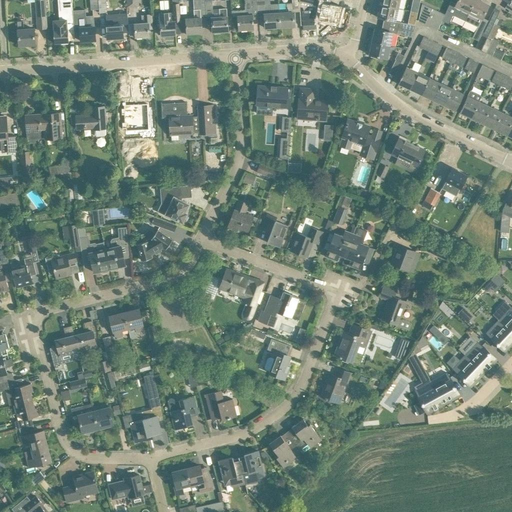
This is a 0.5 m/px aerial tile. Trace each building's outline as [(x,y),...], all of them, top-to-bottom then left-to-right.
[(47,29),(45,0),(27,0),(27,2),(35,2),(37,30),(47,29)] [(59,20),(53,20),(54,30),(53,30),(54,43),(61,42),(61,44),(68,44),(68,42),(69,42),(69,41),(75,40),(74,33),(74,30),(73,10),(71,0),(65,0),(66,11),(60,11),(60,20),(59,20)] [(90,0),(91,10),(94,9),(99,9),(98,0),(90,0)] [(105,0),(98,0),(99,9),(99,13),(107,12),(105,0)] [(173,14),(157,15),(158,29),(161,29),(161,35),(175,34),(175,22),(181,21),(180,9),(179,4),(178,0),(172,0),(173,4),(173,14)] [(194,17),(186,18),(186,20),(187,33),(202,32),(201,18),(201,15),(206,14),(205,1),(204,0),(193,0),(194,10),(193,10),(194,17)] [(213,9),(212,0),(205,1),(206,14),(206,15),(212,15),(213,15),(213,9)] [(252,9),(258,9),(257,0),(244,0),(245,6),(245,9),(232,10),(232,17),(237,16),(238,30),(254,29),(253,15),(252,9)] [(270,5),(270,4),(270,0),(257,0),(258,9),(258,16),(259,16),(258,12),(265,11),(265,14),(264,14),(265,28),(280,27),(278,4),(278,3),(278,4),(270,5)] [(292,0),(293,2),(287,3),(278,4),(280,27),(295,26),(294,12),(293,12),(293,10),(300,9),(299,0),(292,0)] [(379,0),(379,4),(398,8),(399,0),(379,0)] [(465,21),(465,20),(474,0),(458,0),(456,4),(451,2),(445,14),(442,21),(449,24),(453,15),(458,18),(465,21)] [(481,35),(488,21),(482,18),(488,5),(477,0),(474,0),(465,20),(465,21),(477,27),(473,36),(480,39),(481,35)] [(319,17),(317,24),(320,24),(321,24),(321,23),(326,24),(327,20),(338,23),(342,6),(323,2),(319,17)] [(395,21),(398,8),(379,4),(377,11),(379,12),(378,17),(395,21)] [(432,9),(422,4),(418,20),(425,24),(432,9)] [(314,6),(302,7),(304,37),(316,36),(314,6)] [(228,31),(227,17),(226,8),(219,9),(213,9),(213,15),(212,15),(212,18),(213,32),(214,31),(215,33),(219,33),(220,31),(228,31)] [(487,38),(494,24),(498,26),(501,20),(497,18),(498,16),(500,11),(494,8),(488,21),(481,35),(487,38)] [(85,9),(73,10),(74,30),(74,33),(80,33),(81,41),(95,40),(95,27),(94,27),(94,18),(94,15),(89,15),(86,16),(85,9)] [(439,12),(432,9),(425,24),(431,27),(439,12)] [(439,12),(431,27),(438,30),(442,21),(445,14),(439,12)] [(107,39),(123,38),(122,25),(115,25),(115,13),(106,13),(107,39)] [(149,29),(153,28),(152,14),(141,15),(142,23),(134,24),(135,37),(149,36),(149,29)] [(19,45),(36,44),(34,29),(23,30),(23,21),(17,21),(19,45)] [(414,31),(415,25),(399,22),(398,28),(414,31)] [(494,24),(488,37),(493,39),(499,26),(498,26),(494,24)] [(412,37),(414,31),(398,28),(397,34),(412,37)] [(374,34),(372,34),(370,41),(389,45),(392,33),(375,29),(374,34)] [(428,50),(433,41),(424,36),(419,46),(428,50)] [(487,38),(482,51),(487,53),(493,39),(488,37),(487,38)] [(487,53),(493,56),(499,42),(493,39),(487,53)] [(389,45),(370,41),(369,48),(371,49),(370,54),(387,58),(389,45)] [(438,55),(442,45),(433,41),(428,50),(438,55)] [(451,61),(456,52),(446,47),(442,57),(451,61)] [(504,52),(497,49),(494,56),(501,59),(504,52)] [(460,66),(465,56),(456,52),(451,61),(460,66)] [(465,68),(474,72),(479,63),(469,58),(465,68)] [(401,62),(396,59),(389,74),(394,76),(401,62)] [(482,64),(477,75),(489,81),(494,70),(482,64)] [(410,88),(418,72),(406,67),(398,83),(399,84),(399,83),(410,88)] [(501,85),(505,75),(496,71),(491,80),(501,85)] [(422,94),(429,78),(418,72),(410,88),(422,94)] [(510,89),(511,85),(511,78),(505,75),(501,85),(510,89)] [(433,99),(441,83),(429,78),(422,94),(433,99)] [(445,104),(452,88),(441,83),(433,99),(445,104)] [(286,108),(288,87),(277,87),(277,86),(276,86),(276,87),(271,86),(272,85),(271,85),(271,86),(258,85),(257,105),(257,106),(257,103),(273,104),(272,107),(286,108)] [(326,120),(328,101),(314,100),(315,89),(301,88),(300,99),(298,99),(297,118),(326,120)] [(456,111),(464,94),(452,88),(445,104),(456,110),(455,110),(456,111)] [(472,117),(479,101),(482,96),(470,90),(459,112),(460,113),(460,112),(472,117)] [(483,123),(491,107),(479,101),(472,117),(483,123)] [(200,133),(216,133),(214,105),(198,106),(199,116),(192,117),(192,116),(187,116),(186,102),(162,103),(162,118),(170,117),(171,134),(193,133),(193,132),(200,131),(200,133)] [(126,131),(157,130),(156,111),(148,111),(148,104),(124,105),(125,123),(126,123),(126,131)] [(107,134),(106,128),(105,106),(92,107),(93,115),(76,116),(77,128),(94,127),(94,135),(96,136),(105,135),(107,134)] [(495,128),(502,112),(491,107),(483,123),(495,128)] [(60,112),(59,113),(55,111),(51,111),(48,112),(45,114),(44,114),(44,121),(46,120),(47,129),(46,129),(47,138),(62,137),(65,136),(64,120),(61,120),(60,112)] [(506,134),(511,120),(511,116),(502,112),(495,128),(506,134)] [(46,139),(47,138),(46,129),(47,129),(46,120),(44,121),(44,114),(43,114),(43,115),(26,117),(27,132),(28,143),(36,142),(36,139),(45,138),(46,139)] [(0,137),(2,138),(3,152),(17,151),(16,139),(8,140),(6,116),(0,116),(0,137)] [(282,116),(281,131),(290,132),(291,116),(290,116),(284,116),(282,116)] [(357,120),(357,122),(348,119),(347,123),(346,125),(342,137),(343,138),(340,146),(351,149),(353,141),(363,144),(361,149),(360,149),(360,150),(361,150),(360,154),(373,158),(379,139),(367,135),(369,126),(363,124),(364,123),(357,120)] [(333,126),(325,126),(324,142),(332,142),(333,126)] [(288,159),(290,138),(281,137),(279,158),(288,159)] [(391,154),(418,166),(425,150),(399,138),(391,154)] [(20,152),(22,175),(33,174),(31,158),(30,158),(29,151),(20,152)] [(72,174),(72,157),(63,158),(63,164),(51,165),(51,175),(72,174)] [(256,172),(274,178),(278,169),(260,162),(256,172)] [(301,173),(301,163),(288,162),(288,171),(301,173)] [(384,177),(388,167),(382,164),(378,174),(384,177)] [(467,176),(452,168),(445,181),(442,188),(456,196),(460,188),(460,189),(467,176)] [(246,175),(242,185),(247,186),(248,183),(253,185),(256,179),(246,175)] [(299,179),(292,176),(288,185),(295,188),(299,179)] [(181,194),(181,186),(161,188),(161,195),(164,195),(164,198),(162,202),(170,206),(166,214),(167,215),(167,216),(172,219),(173,217),(183,222),(184,221),(186,221),(187,220),(188,218),(188,216),(187,214),(187,213),(185,212),(189,204),(177,198),(178,194),(181,194)] [(431,188),(424,200),(433,205),(439,193),(440,192),(431,187),(431,188)] [(361,189),(359,196),(365,198),(368,191),(361,189)] [(17,192),(0,196),(0,200),(2,207),(9,205),(17,203),(18,203),(16,193),(17,193),(17,192)] [(252,217),(244,213),(248,203),(239,200),(235,210),(235,209),(228,227),(237,231),(238,228),(248,231),(251,221),(252,217)] [(502,209),(502,213),(511,217),(511,201),(511,205),(506,202),(502,209)] [(341,224),(347,210),(338,207),(333,221),(341,224)] [(93,213),(95,226),(105,225),(103,208),(93,209),(93,213)] [(165,220),(154,216),(146,213),(144,220),(152,223),(151,223),(163,228),(165,220)] [(267,242),(280,247),(288,225),(276,220),(277,217),(267,214),(261,229),(271,233),(267,242)] [(121,247),(130,246),(128,223),(127,223),(128,227),(119,228),(120,237),(113,239),(112,241),(113,247),(105,249),(110,268),(111,268),(112,269),(113,270),(118,269),(119,267),(118,266),(125,265),(121,247)] [(70,226),(73,245),(80,244),(78,228),(77,225),(70,226)] [(345,257),(356,227),(354,226),(350,233),(345,231),(343,237),(335,233),(326,256),(337,260),(339,254),(345,257)] [(78,228),(80,244),(82,256),(90,254),(93,265),(94,272),(101,270),(101,271),(103,272),(108,271),(109,270),(108,269),(110,268),(105,249),(98,250),(96,244),(95,243),(89,244),(88,235),(86,236),(85,233),(84,227),(78,228)] [(299,233),(292,251),(306,257),(312,242),(319,244),(323,231),(311,227),(307,236),(299,233)] [(356,227),(345,257),(351,259),(349,264),(360,268),(363,259),(369,261),(374,249),(368,247),(368,246),(362,244),(367,231),(356,227)] [(137,243),(142,260),(153,257),(152,254),(155,252),(156,253),(161,250),(160,249),(164,247),(166,249),(173,239),(158,229),(155,233),(150,230),(142,235),(144,241),(137,243)] [(37,250),(34,237),(26,239),(29,252),(37,250)] [(445,259),(449,251),(434,244),(430,252),(445,259)] [(408,270),(415,252),(398,246),(392,263),(408,270)] [(59,255),(46,258),(46,257),(45,258),(48,270),(49,270),(49,269),(54,268),(56,277),(72,274),(69,263),(77,261),(75,253),(59,257),(59,255)] [(10,268),(12,279),(14,279),(16,287),(33,283),(31,275),(36,274),(32,256),(24,258),(26,264),(10,268)] [(12,279),(10,268),(7,259),(1,260),(0,260),(0,291),(9,289),(6,278),(11,276),(12,280),(12,279)] [(251,319),(253,317),(258,304),(255,303),(260,289),(263,281),(255,278),(252,286),(251,288),(245,286),(248,278),(240,275),(241,274),(235,271),(234,273),(227,270),(226,271),(224,271),(222,272),(221,275),(222,277),(224,278),(221,285),(248,295),(246,302),(248,303),(244,314),(244,316),(245,318),(247,320),(249,320),(251,319)] [(497,273),(491,279),(500,287),(505,281),(497,273)] [(487,291),(491,287),(496,291),(500,287),(491,279),(483,287),(487,291)] [(385,309),(381,319),(397,325),(406,301),(394,296),(397,289),(384,284),(379,296),(390,300),(387,309),(385,309)] [(263,311),(259,321),(273,327),(277,316),(275,315),(277,312),(291,318),(294,310),(302,312),(306,301),(299,298),(299,297),(284,292),(281,299),(271,295),(265,311),(263,311)] [(505,301),(493,314),(499,319),(511,332),(511,307),(511,306),(505,301)] [(473,316),(463,307),(458,313),(467,322),(473,316)] [(144,331),(143,325),(139,309),(124,312),(128,328),(130,337),(133,338),(136,337),(138,335),(137,332),(144,331)] [(122,330),(128,328),(124,312),(110,316),(114,332),(115,338),(123,336),(122,330)] [(511,343),(511,332),(499,319),(493,326),(497,330),(490,337),(505,351),(511,343)] [(74,335),(78,351),(97,346),(93,333),(95,333),(92,320),(84,323),(86,332),(74,335)] [(353,334),(345,331),(340,346),(339,346),(335,355),(352,361),(360,364),(360,362),(363,354),(356,352),(358,344),(365,346),(371,331),(356,325),(353,334)] [(442,333),(434,325),(429,329),(438,337),(442,333)] [(66,337),(56,340),(57,346),(50,347),(54,365),(62,363),(60,355),(78,351),(74,335),(72,326),(64,328),(66,337)] [(252,329),(250,333),(255,335),(255,336),(264,339),(266,334),(252,329)] [(0,355),(10,353),(5,333),(0,334),(0,355)] [(158,335),(150,337),(154,352),(156,360),(164,358),(162,350),(158,335)] [(275,359),(271,357),(269,358),(268,359),(265,366),(265,368),(266,369),(271,371),(270,373),(285,378),(290,364),(287,364),(290,356),(287,355),(290,346),(271,338),(267,349),(277,353),(275,359)] [(401,338),(394,357),(402,360),(409,341),(401,338)] [(478,341),(465,355),(484,373),(497,359),(478,341)] [(109,363),(117,361),(113,346),(106,348),(109,363)] [(10,361),(12,361),(10,353),(0,355),(0,383),(5,382),(14,380),(12,373),(10,373),(7,372),(6,369),(8,366),(11,365),(10,361)] [(484,373),(465,355),(460,360),(452,368),(471,386),(484,373)] [(98,362),(101,373),(110,370),(107,359),(98,362)] [(192,366),(185,368),(189,384),(197,382),(194,373),(192,366)] [(329,374),(321,396),(337,402),(344,384),(347,385),(351,373),(338,368),(335,376),(329,374)] [(90,369),(84,371),(85,377),(92,376),(90,369)] [(112,371),(112,370),(103,373),(107,389),(116,386),(114,380),(112,371)] [(197,382),(197,385),(204,384),(201,371),(194,373),(197,382)] [(447,372),(431,381),(443,404),(459,395),(447,372)] [(156,383),(153,373),(144,376),(146,385),(156,383)] [(15,404),(33,400),(31,392),(33,391),(31,383),(23,385),(22,378),(14,380),(5,382),(0,383),(0,391),(6,390),(10,406),(15,404)] [(72,390),(87,386),(85,378),(70,382),(72,390)] [(431,381),(415,390),(427,413),(443,404),(431,381)] [(236,416),(232,399),(224,401),(221,390),(206,394),(212,420),(222,417),(222,420),(236,416)] [(159,395),(150,397),(154,410),(162,408),(159,395)] [(169,400),(168,402),(175,429),(193,424),(191,415),(198,414),(194,396),(179,399),(180,402),(175,403),(175,401),(173,399),(171,399),(169,400)] [(33,425),(31,417),(39,415),(37,407),(35,408),(33,400),(15,404),(17,413),(21,412),(23,419),(15,421),(17,429),(20,428),(33,425)] [(94,411),(85,413),(83,406),(81,406),(71,409),(73,417),(78,415),(82,432),(90,430),(91,432),(97,431),(97,429),(99,428),(94,411)] [(99,428),(113,424),(109,407),(94,411),(99,428)] [(142,411),(122,416),(125,428),(126,428),(126,427),(131,426),(135,442),(149,438),(152,437),(152,434),(162,432),(157,415),(144,419),(143,416),(142,411)] [(300,451),(301,451),(302,453),(310,447),(310,448),(322,440),(310,423),(308,425),(303,419),(292,427),(295,432),(290,436),(287,432),(293,441),(300,451)] [(43,430),(35,432),(33,425),(20,428),(22,436),(21,436),(23,443),(30,441),(32,450),(47,446),(47,445),(45,446),(43,439),(45,439),(43,430)] [(300,451),(293,441),(288,445),(281,435),(269,443),(279,456),(276,458),(283,467),(296,458),(294,455),(300,451)] [(32,450),(25,452),(27,460),(28,467),(51,461),(49,453),(47,453),(45,447),(47,446),(32,450)] [(240,461),(244,481),(245,484),(247,493),(248,493),(247,487),(260,484),(257,470),(263,469),(258,451),(245,454),(246,459),(240,461)] [(244,481),(240,461),(234,462),(233,457),(219,460),(223,479),(229,477),(231,484),(244,481)] [(212,486),(208,471),(202,473),(200,465),(186,469),(191,484),(190,485),(191,487),(198,485),(200,492),(212,489),(212,486)] [(190,485),(191,484),(186,469),(173,472),(176,485),(174,486),(177,494),(184,493),(182,486),(190,484),(190,485)] [(26,492),(45,477),(40,471),(21,486),(26,492)] [(98,491),(95,481),(93,471),(74,476),(76,485),(64,488),(66,497),(67,502),(83,498),(82,494),(98,491)] [(121,481),(109,484),(112,494),(113,499),(129,495),(129,497),(134,496),(144,494),(153,491),(151,483),(142,485),(139,474),(124,478),(125,482),(121,483),(121,481)] [(291,503),(298,496),(294,491),(286,498),(291,503)] [(44,504),(36,496),(25,506),(29,511),(28,511),(49,511),(50,511),(49,511),(46,511),(41,506),(44,504)] [(224,511),(223,503),(196,509),(197,511),(224,511)]
